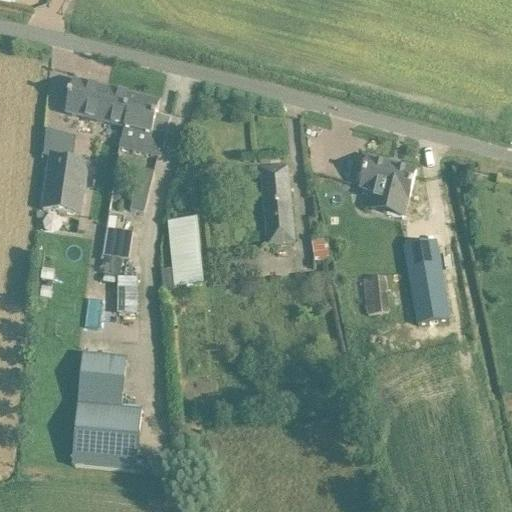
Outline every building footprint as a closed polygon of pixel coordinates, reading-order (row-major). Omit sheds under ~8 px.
[(74,83),(66,116),(125,131),(125,130),(133,99),(133,98),(74,83)] [(125,131),(120,152),(161,162),(171,121),(156,117),(159,106),(133,99),(125,130),(125,131)] [(91,163),(53,157),(46,209),(84,215),(91,163)] [(368,161),(360,190),(375,193),(371,211),(371,212),(403,220),(407,202),(409,202),(416,173),(368,161)] [(295,245),(289,189),(287,169),(261,172),(268,248),(295,245)] [(338,193),(338,189),(337,169),(319,170),(321,195),(329,194),(330,216),(351,215),(350,193),(338,193)] [(144,219),(149,198),(135,195),(130,215),(144,219)] [(136,233),(117,230),(119,219),(111,217),(104,257),(132,261),(136,233)] [(195,219),(166,222),(168,244),(170,262),(171,271),(172,288),(176,288),(198,285),(201,285),(195,219)] [(409,248),(412,268),(421,327),(449,323),(436,244),(409,248)] [(119,279),(120,314),(140,313),(139,278),(119,279)] [(365,316),(385,316),(383,278),(364,279),(365,316)] [(123,361),(81,356),(68,467),(130,475),(137,412),(117,410),(123,361)]
